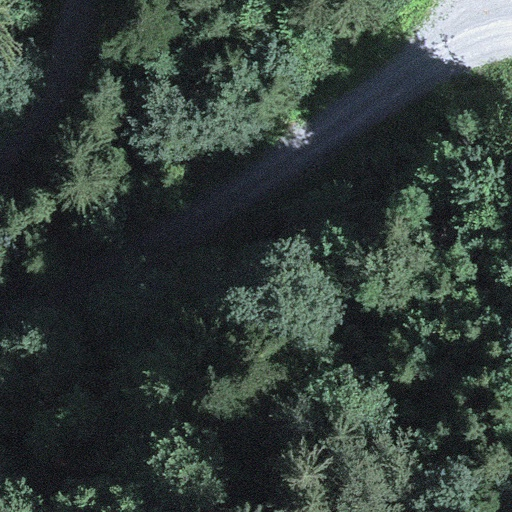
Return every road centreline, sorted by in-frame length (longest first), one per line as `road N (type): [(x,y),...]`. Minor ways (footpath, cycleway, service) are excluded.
road 1 (track): [(465,0),(402,25),(214,203),(136,254),(0,315)]
road 2 (track): [(0,133),(31,111),(55,79),(75,0)]
